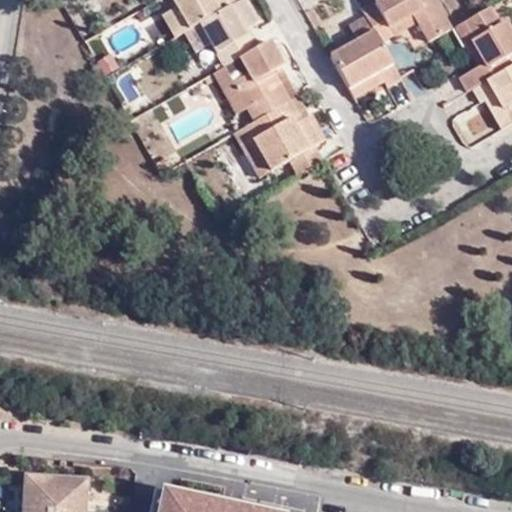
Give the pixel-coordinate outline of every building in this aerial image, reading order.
[(186,27),(194,22),(232,1),(231,0),(161,0),(167,9),(180,30),(186,27)] [(253,19),(242,0),(233,0),(232,1),(194,22),(204,42),(216,64),(248,48),(238,27),(253,19)] [(360,0),(353,4),(357,10),(365,26),(370,35),(384,27),(381,20),(404,8),(408,13),(421,37),(430,32),(442,25),(427,0),(360,0)] [(483,2),(468,10),(458,16),(474,43),(482,57),(457,71),(464,84),(509,61),(504,52),(508,49),(501,38),(508,34),(499,17),(493,20),(483,2)] [(404,8),(381,20),(384,27),(408,13),(404,8)] [(167,38),(180,30),(167,9),(155,16),(167,38)] [(340,20),(348,35),(365,26),(357,10),(340,20)] [(466,48),(474,43),(458,16),(451,20),(466,48)] [(204,42),(194,22),(186,27),(196,46),(204,42)] [(391,74),(370,35),(365,26),(348,35),(320,51),(338,83),(359,71),(356,64),(362,60),(372,76),(376,82),(391,74)] [(511,47),(511,40),(508,34),(501,38),(508,49),(511,47)] [(248,48),(216,64),(207,70),(215,84),(226,79),(240,103),(248,120),(283,100),(267,71),(277,66),(263,39),(248,48)] [(511,113),(511,59),(472,82),(484,103),(486,102),(499,96),(510,115),(511,113)] [(356,64),(359,71),(338,83),(344,93),(372,76),(362,60),(356,64)] [(267,71),(283,100),(292,95),(277,66),(267,71)] [(240,103),(226,79),(215,84),(228,109),(240,103)] [(292,95),(283,100),(296,123),(304,118),(292,95)] [(498,122),(510,115),(499,96),(486,102),(498,122)] [(283,100),(248,120),(234,128),(259,176),(283,162),(290,173),(317,157),(311,148),(318,144),(304,118),(296,123),(283,100)] [(259,176),(234,128),(223,134),(249,182),(259,176)] [(82,511),(85,477),(23,473),(22,497),(28,503),(24,507),(23,511),(82,511)]
